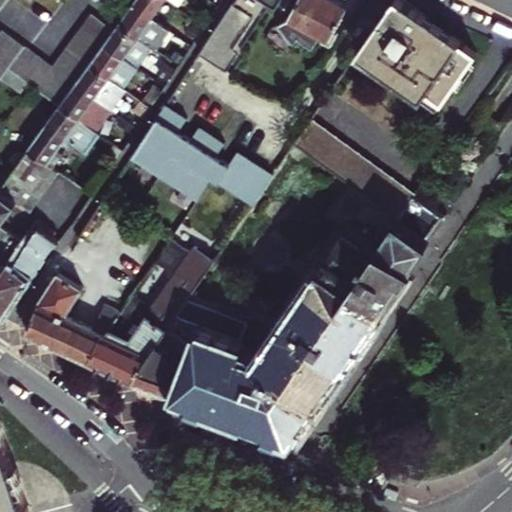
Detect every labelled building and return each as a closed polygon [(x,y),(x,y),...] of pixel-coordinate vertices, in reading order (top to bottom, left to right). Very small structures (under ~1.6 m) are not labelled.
[(163,8),(168,0),(139,0),(136,4),(155,19),(163,8)] [(278,11),(285,0),(237,0),(203,53),(231,71),(273,7),(278,11)] [(305,0),(295,21),(277,27),(299,50),(304,46),(319,53),(327,36),(335,39),(349,8),(345,7),(346,4),(339,1),(337,0),(305,0)] [(402,0),(399,0),(363,52),(426,97),(442,108),(446,103),(458,85),(463,89),(478,67),(474,63),(480,54),(419,11),(402,0)] [(160,23),(155,19),(136,4),(122,23),(141,37),(146,41),(143,46),(152,52),(154,54),(162,43),(169,32),(159,25),(160,23)] [(63,105),(78,84),(92,64),(108,44),(118,30),(94,12),(54,67),(6,31),(0,38),(0,86),(5,81),(13,71),(33,84),(63,105)] [(146,41),(141,37),(122,23),(118,30),(108,44),(131,61),(129,64),(138,71),(146,60),(152,52),(143,46),(146,41)] [(299,50),(277,27),(272,30),(272,42),(288,58),(299,50)] [(108,44),(92,64),(112,78),(117,82),(114,85),(123,91),(131,80),(138,71),(129,64),(131,61),(108,44)] [(92,64),(78,84),(97,99),(114,111),(120,103),(127,94),(123,91),(114,85),(117,82),(112,78),(92,64)] [(13,71),(5,81),(25,95),(33,84),(13,71)] [(114,111),(97,99),(78,84),(63,105),(100,133),(108,122),(116,113),(114,111)] [(202,197),(214,179),(256,206),(277,176),(261,165),(249,157),(241,171),(235,167),(228,163),(237,149),(221,138),(209,130),(200,144),(194,140),(188,136),(197,122),(181,112),(169,104),(136,153),(202,197)] [(100,133),(63,105),(49,125),(67,139),(88,154),(96,143),(102,135),(100,133)] [(423,192),(318,117),(299,144),(351,181),(404,219),(423,192)] [(58,152),(67,139),(49,125),(30,151),(49,165),(58,152)] [(0,274),(8,264),(0,257),(0,229),(23,198),(28,203),(54,167),(49,165),(30,151),(0,191),(0,274)] [(198,344),(195,351),(177,395),(237,419),(258,426),(326,336),(323,328),(404,219),(351,181),(328,214),(348,227),(261,356),(247,351),(258,317),(194,294),(170,328),(198,344)] [(326,336),(258,426),(279,434),(297,441),(325,401),(340,378),(355,357),(370,334),(383,314),(400,291),(418,263),(452,214),(423,192),(404,219),(323,328),(326,336)] [(38,224),(8,264),(0,274),(0,312),(9,319),(54,247),(61,241),(38,224)] [(138,323),(122,316),(93,360),(114,369),(135,379),(163,339),(170,328),(194,294),(214,266),(215,264),(176,238),(167,251),(177,258),(181,272),(163,297),(145,283),(133,300),(147,310),(138,323)] [(122,316),(107,305),(92,326),(67,315),(85,288),(61,272),(44,297),(29,330),(66,347),(93,360),(122,316)] [(177,395),(195,351),(190,349),(187,353),(163,339),(135,379),(144,382),(160,388),(177,395)] [(0,511),(45,511),(46,510),(20,444),(0,391),(0,511)]
